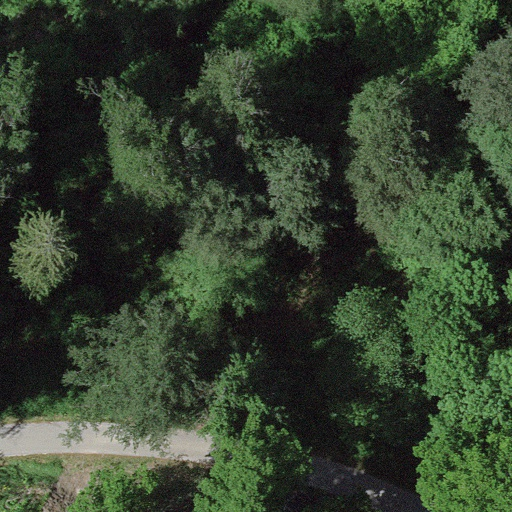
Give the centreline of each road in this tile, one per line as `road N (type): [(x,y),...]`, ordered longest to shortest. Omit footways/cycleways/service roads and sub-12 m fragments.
road 1 (unclassified): [(413,511),(372,491),(198,442),(0,441)]
road 2 (track): [(0,63),(323,0)]
